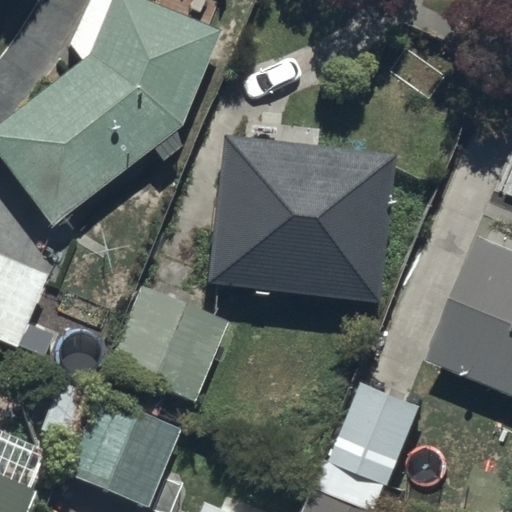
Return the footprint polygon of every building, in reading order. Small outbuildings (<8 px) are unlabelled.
[(106,0),(86,53),(0,115),(0,156),(49,223),(180,123),(220,27),(145,0),(106,0)] [(394,148),(216,129),(199,276),(382,298),(394,148)] [(511,239),(478,226),(427,357),(511,390),(511,239)] [(43,267),(0,251),(0,336),(15,342),(43,267)] [(133,282),(101,362),(195,399),(226,318),(133,282)] [(179,395),(105,367),(97,388),(91,386),(89,391),(55,378),(37,426),(71,440),(60,469),(146,502),(177,421),(170,418),(179,395)] [(357,378),(329,456),(393,478),(421,401),(358,378),(357,378)] [(374,477),(331,460),(320,487),(311,483),(299,511),(387,511),(363,502),(374,477)] [(0,511),(21,511),(32,488),(0,475),(0,511)] [(249,511),(208,495),(201,511),(249,511)]
